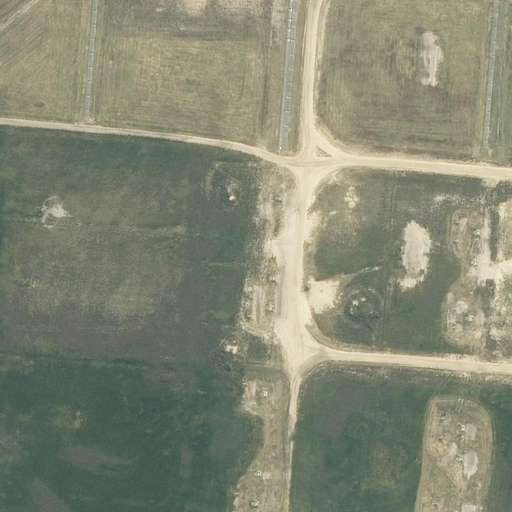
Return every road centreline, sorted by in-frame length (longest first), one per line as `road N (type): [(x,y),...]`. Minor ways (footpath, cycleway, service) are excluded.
road 1 (track): [(317,0),(290,322),(309,350),(326,354),(511,369)]
road 2 (track): [(0,120),(236,147),(306,164),(375,161),(511,173)]
road 3 (track): [(283,511),(290,322)]
